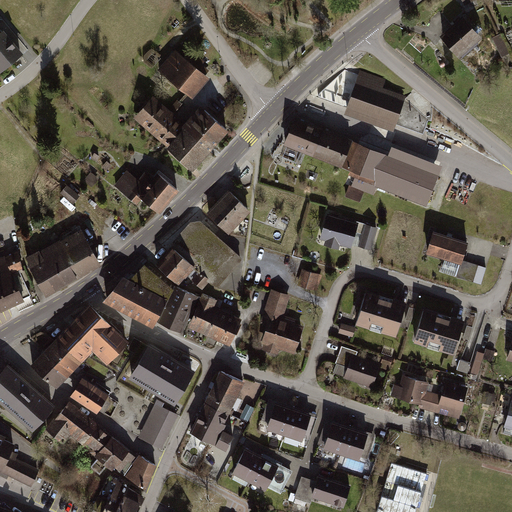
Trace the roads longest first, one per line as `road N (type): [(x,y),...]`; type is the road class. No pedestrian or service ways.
road 1 (residential): [(511,266),(502,293),(481,303),(371,272),(350,275),(338,287),(305,390)]
road 2 (tertiary): [(272,112),(188,201),(85,288)]
road 3 (residential): [(305,390),(511,456)]
road 4 (residential): [(0,344),(56,393),(166,462)]
road 5 (residential): [(358,32),(511,166)]
road 6 (residential): [(85,288),(100,305),(215,360)]
road 7 (residential): [(187,0),(272,112)]
road 8 (residential): [(88,0),(28,77),(0,98)]
